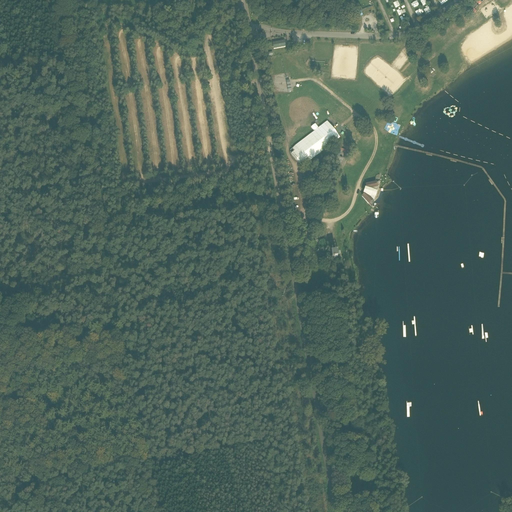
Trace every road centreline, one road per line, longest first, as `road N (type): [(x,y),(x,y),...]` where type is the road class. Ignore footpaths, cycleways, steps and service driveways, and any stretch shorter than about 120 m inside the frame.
road 1 (unclassified): [(336,511),(251,36)]
road 2 (track): [(282,216),(342,216),(376,143),(372,126),(312,78),(288,81)]
